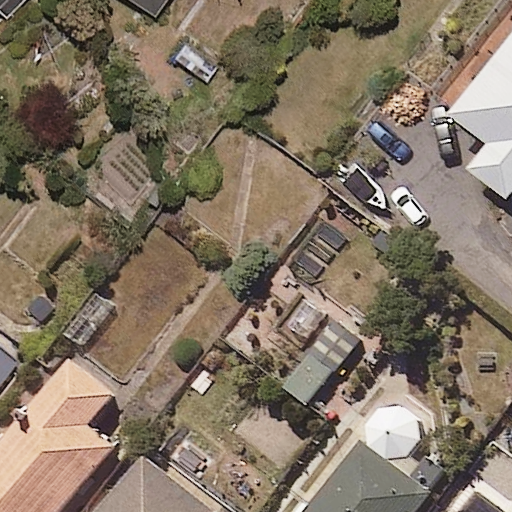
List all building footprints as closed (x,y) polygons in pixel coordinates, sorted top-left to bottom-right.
[(0,0),(0,5),(8,13),(20,0),(0,0)] [(511,52),(465,115),(502,143),(481,170),(511,192),(511,52)] [(432,91),(414,77),(385,113),(403,127),(432,91)] [(362,345),(336,323),(286,382),(312,404),(362,345)] [(0,374),(16,354),(0,340),(0,374)] [(121,393),(77,359),(0,454),(0,511),(68,511),(120,447),(94,426),(121,393)] [(419,511),(444,480),(414,458),(436,428),(394,396),(306,511),(419,511)] [(219,511),(153,456),(106,511),(219,511)] [(511,511),(511,509),(484,487),(464,511),(511,511)]
